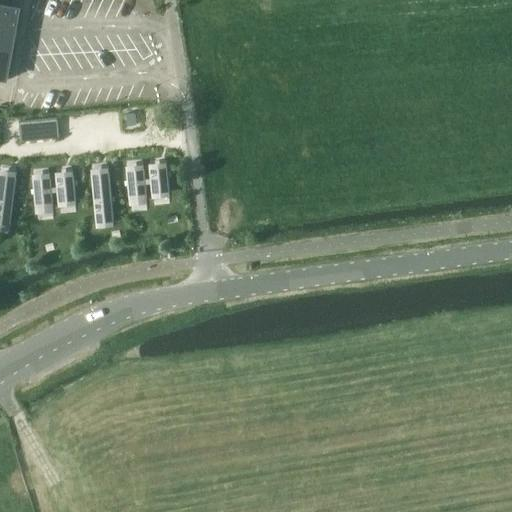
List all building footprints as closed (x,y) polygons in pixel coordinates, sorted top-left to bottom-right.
[(0,79),(6,80),(20,7),(0,3),(0,79)] [(19,121),(21,142),(59,138),(57,117),(19,121)] [(145,167),(126,169),(131,207),(149,205),(147,186),(151,186),(153,201),(172,199),(168,164),(149,166),(151,180),(146,181),(145,167)] [(109,170),(91,172),(98,228),(116,226),(109,170)] [(52,174),(32,176),(36,216),(55,214),(53,195),(58,194),(59,207),(77,205),(73,172),(55,174),(57,188),(53,188),(52,174)] [(0,173),(0,230),(12,231),(17,175),(0,173)]
